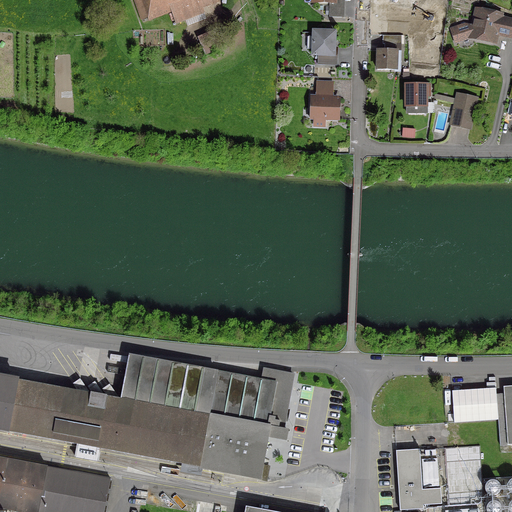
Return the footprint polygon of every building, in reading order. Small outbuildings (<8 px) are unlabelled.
[(141,0),(146,15),(169,7),(175,23),(203,13),(198,0),(141,0)] [(396,0),(381,0),(381,11),(396,11),(396,0)] [(443,0),(435,0),(435,10),(443,10),(443,0)] [(511,21),(499,19),(500,16),(476,11),(472,27),(467,26),(457,29),(456,27),(450,29),(454,42),(470,37),(494,42),(496,34),(511,37),(511,21)] [(433,18),(414,18),(414,37),(434,37),(433,18)] [(333,56),(334,32),(312,32),(311,55),(317,56),(317,65),(323,65),(324,56),(333,56)] [(400,44),(400,36),(382,36),(381,44),(400,44)] [(396,51),(376,51),(376,70),(395,70),(396,51)] [(331,99),(331,83),(316,83),(316,97),(311,97),(311,108),(312,108),(311,119),(313,119),(313,126),(323,127),(323,119),(337,120),(337,100),(331,99)] [(405,106),(406,106),(406,113),(425,113),(425,93),(428,93),(428,86),(405,86),(405,106)] [(475,100),(457,96),(450,124),(468,128),(475,100)] [(282,431),(292,375),(263,370),(261,381),(127,356),(120,399),(60,388),(60,386),(32,381),(33,375),(24,374),(24,371),(25,371),(25,370),(26,360),(27,360),(27,359),(28,349),(29,349),(29,348),(1,342),(1,343),(0,350),(0,430),(258,478),(259,476),(266,477),(268,467),(260,465),(267,428),(282,431)] [(499,389),(455,390),(457,423),(500,421),(499,389)] [(511,393),(503,394),(506,445),(511,444),(511,393)] [(481,461),(480,447),(449,449),(450,462),(481,461)] [(421,490),(418,450),(395,451),(399,511),(422,509),(422,506),(440,504),(439,489),(421,490)] [(440,451),(427,452),(427,462),(424,463),(425,488),(442,488),(440,451)] [(0,509),(16,511),(102,511),(109,478),(0,458),(0,509)]
